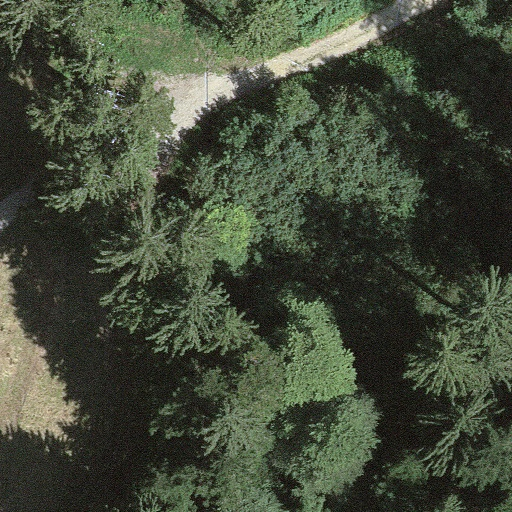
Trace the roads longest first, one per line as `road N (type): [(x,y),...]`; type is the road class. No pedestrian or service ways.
road 1 (track): [(0,219),(165,124),(436,0)]
road 2 (track): [(0,75),(230,96)]
